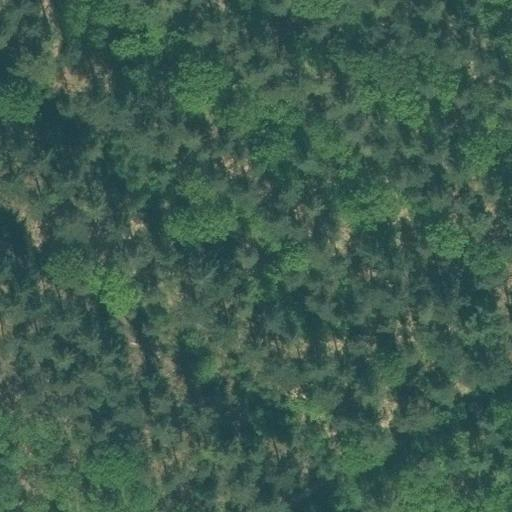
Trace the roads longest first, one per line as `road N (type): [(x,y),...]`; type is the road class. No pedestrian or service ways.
road 1 (track): [(511,371),(287,511)]
road 2 (track): [(297,0),(511,142)]
